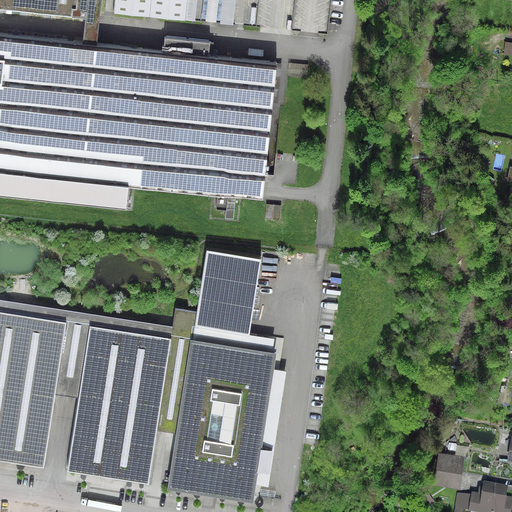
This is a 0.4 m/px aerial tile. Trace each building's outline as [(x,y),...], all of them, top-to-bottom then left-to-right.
[(0,0),(0,9),(86,18),(84,41),(97,42),(101,0),(0,0)] [(114,0),(114,13),(195,21),(197,0),(114,0)] [(235,196),(262,198),(276,62),(207,55),(209,41),(164,36),(162,50),(0,33),(0,193),(125,207),(127,184),(216,194),(215,207),(225,208),(224,218),(232,219),(235,196)] [(279,220),(280,205),(265,204),(264,219),(279,220)] [(56,393),(79,397),(67,472),(149,484),(157,430),(177,433),(168,490),(253,503),(277,353),(273,352),(275,338),(250,334),(261,259),(206,250),(197,311),(175,308),(172,327),(0,299),(0,461),(44,469),(56,393)] [(439,454),(436,469),(460,472),(462,458),(439,454)] [(434,483),(458,487),(460,472),(436,469),(434,483)] [(503,500),(505,491),(484,488),(483,493),(479,492),(478,498),(472,497),(472,498),(458,495),(456,509),(469,511),(509,511),(511,501),(503,500)]
